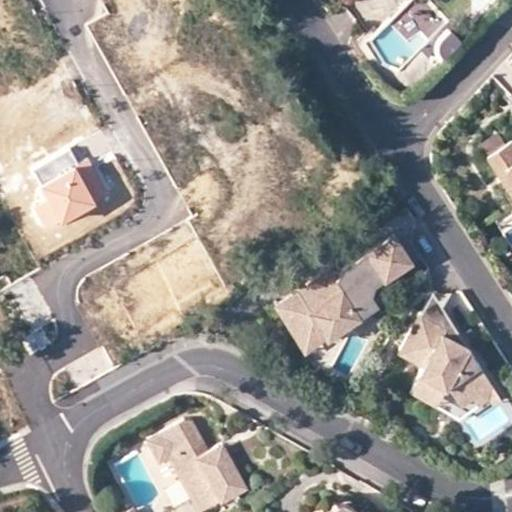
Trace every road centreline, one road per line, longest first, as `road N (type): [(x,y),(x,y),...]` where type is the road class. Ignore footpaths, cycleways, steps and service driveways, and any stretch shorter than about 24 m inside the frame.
road 1 (residential): [(66,0),(65,15),(161,195),(139,227),(68,266),(61,282),(69,350),(19,377),(50,442)]
road 2 (residential): [(50,442),(183,361),(211,360),(464,494),(511,496)]
road 3 (residential): [(511,333),(392,147)]
road 4 (residential): [(392,147),(292,0)]
road 5 (residential): [(392,147),(511,37)]
